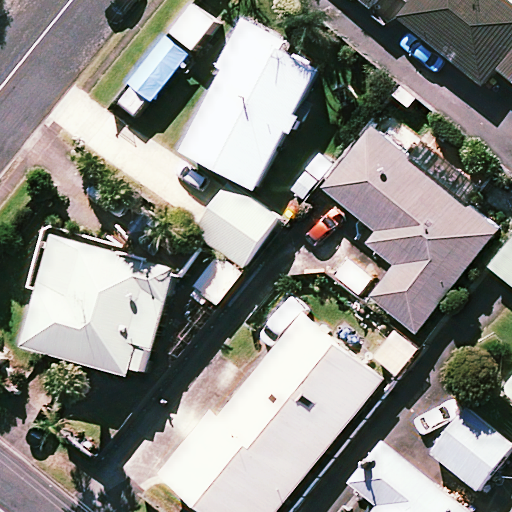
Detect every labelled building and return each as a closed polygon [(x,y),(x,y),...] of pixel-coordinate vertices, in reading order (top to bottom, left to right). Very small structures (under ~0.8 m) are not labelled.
[(511,74),(511,1),(510,0),(367,0),(397,24),(403,16),(491,86),(504,69),(511,74)] [(209,38),(189,21),(149,66),(169,83),(209,38)] [(227,67),(235,71),(192,151),(264,189),(331,65),(283,39),(251,22),(227,67)] [(507,231),(381,128),(332,187),(387,232),(377,243),(405,266),(379,297),(424,333),(507,231)] [(285,218),(236,187),(207,235),(256,265),(285,218)] [(189,273),(55,232),(38,287),(53,292),(37,345),(155,382),(189,273)] [(511,248),(497,268),(511,279),(511,248)] [(283,511),(392,379),(314,315),(229,419),(222,413),(173,473),(221,511),(283,511)] [(511,456),(511,439),(476,410),(440,453),(484,490),(511,456)] [(476,511),(394,446),(363,485),(389,506),(383,511),(476,511)]
